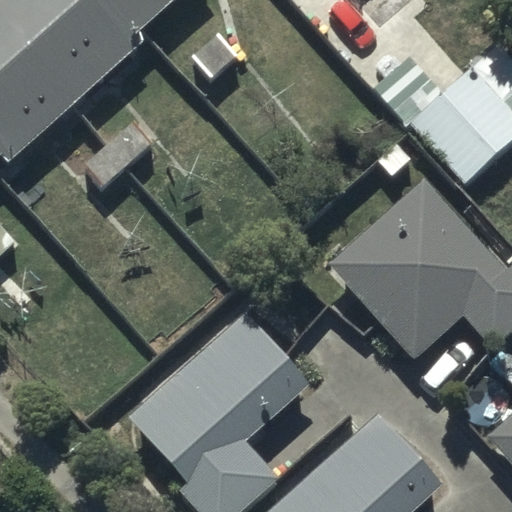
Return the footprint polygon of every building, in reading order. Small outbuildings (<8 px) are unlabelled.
[(200,0),(24,0),(0,22),(0,175),(9,185),(145,62),(139,55),(200,0)] [(511,118),(508,122),(466,78),(404,138),(468,203),(511,160),(511,118)] [(86,180),(104,200),(126,179),(143,198),(158,184),(143,167),(154,157),(133,136),(86,180)] [(463,331),(495,368),(511,350),(511,270),(492,249),(478,262),(420,201),(331,279),(414,374),(463,331)] [(247,336),(133,436),(191,502),(181,511),(182,511),(261,511),(279,496),(248,460),(309,406),(247,336)] [(511,432),(487,455),(511,482),(511,432)] [(377,438),(289,511),(436,511),(438,511),(377,438)]
